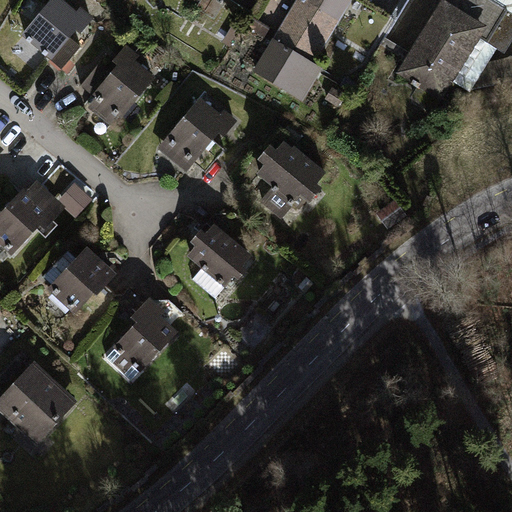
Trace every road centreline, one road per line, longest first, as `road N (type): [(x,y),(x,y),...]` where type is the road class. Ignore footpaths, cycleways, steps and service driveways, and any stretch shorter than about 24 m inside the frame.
road 1 (tertiary): [(155,511),(399,278),(511,204)]
road 2 (track): [(399,278),(511,471)]
road 3 (residential): [(0,93),(154,223)]
